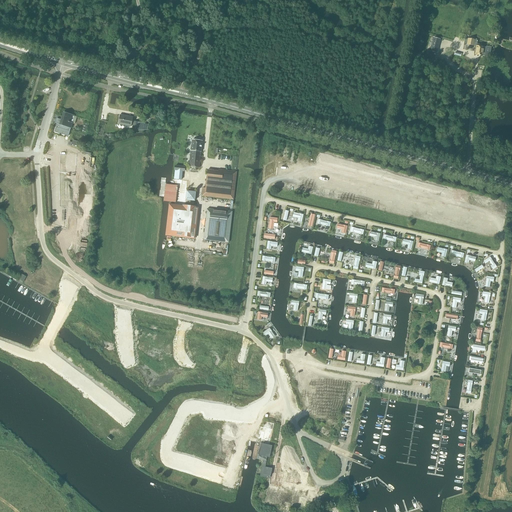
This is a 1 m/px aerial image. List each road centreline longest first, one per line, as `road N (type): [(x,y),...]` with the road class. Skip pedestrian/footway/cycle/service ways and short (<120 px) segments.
road 1 (secondary): [(511,184),(0,43)]
road 2 (track): [(199,27),(300,33),(390,52)]
road 3 (track): [(181,92),(199,27),(140,11),(136,0)]
